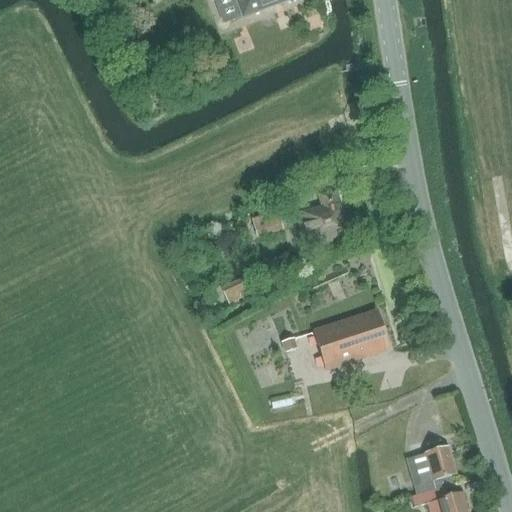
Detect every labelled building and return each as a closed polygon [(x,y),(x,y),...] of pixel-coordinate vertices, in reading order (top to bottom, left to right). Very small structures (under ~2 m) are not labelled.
[(235,0),(242,17),(242,18),(242,19),(244,18),(292,0),(235,0)] [(322,247),(351,239),(337,190),(319,195),(322,208),(297,215),(304,240),(312,237),(317,256),(323,254),(322,247)] [(251,220),(257,238),(283,231),(277,210),(264,214),(265,217),(251,220)] [(326,275),(317,279),(325,297),(334,293),(326,275)] [(221,290),(229,306),(242,300),(240,297),(254,290),(247,277),(221,290)] [(378,313),(313,335),(324,369),(389,350),(378,313)] [(259,397),(262,406),(280,402),(278,392),(259,397)] [(417,496),(446,488),(452,486),(450,477),(457,475),(449,447),(442,450),(440,443),(427,447),(429,454),(407,460),(417,496)] [(446,488),(417,496),(410,499),(413,510),(427,506),(428,511),(467,511),(462,494),(449,498),(446,488)]
